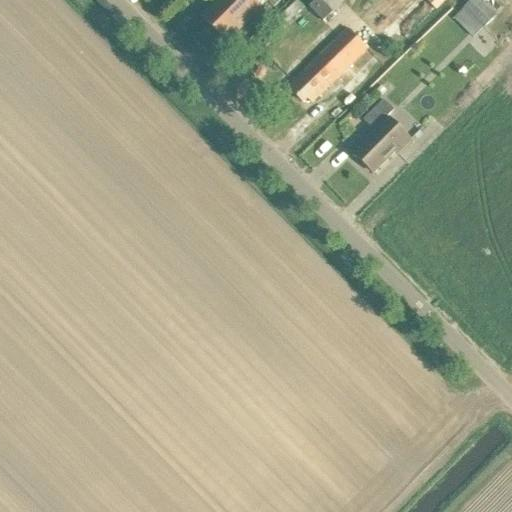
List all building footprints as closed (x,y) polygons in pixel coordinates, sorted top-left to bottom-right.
[(251,0),(220,0),(202,19),(227,44),(261,10),(251,0)] [(318,0),(309,9),(323,23),(333,14),(319,0),(318,0)] [(436,12),(447,0),(428,0),(426,2),(436,12)] [(472,0),(464,9),(484,29),(496,17),(479,0),(472,0)] [(404,11),(381,29),(387,37),(411,19),(404,11)] [(348,31),(292,85),(296,89),(292,93),(304,105),(308,101),(312,105),(367,51),(348,31)] [(397,156),(410,143),(387,119),(394,112),(384,102),(364,122),(376,135),(354,156),(373,175),(395,153),(397,156)]
